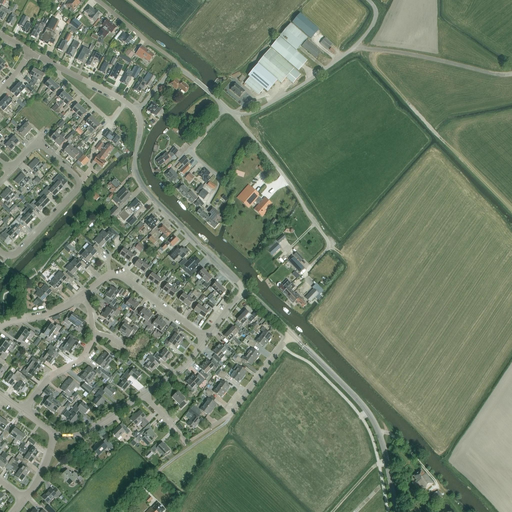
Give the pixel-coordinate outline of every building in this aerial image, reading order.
[(83,0),(82,0),(70,0),(66,5),(71,9),(69,11),(73,13),(81,3),(81,2),(83,0)] [(97,19),(101,15),(96,11),(95,11),(89,6),(85,12),(91,17),(90,18),(95,22),(97,19)] [(300,13),(292,22),(311,39),(319,30),(300,13)] [(7,23),(12,26),(16,19),(18,16),(12,14),(11,16),(7,23)] [(28,33),(32,25),(27,22),(28,19),(24,16),(19,26),(23,28),(23,30),(24,30),(23,31),(28,33)] [(56,34),(53,33),(59,22),(51,18),(40,41),(48,45),(49,42),(53,44),(55,40),(53,39),(56,34)] [(75,18),(70,24),(77,29),(82,24),(75,18)] [(45,25),(48,20),(44,19),(41,25),(37,23),(34,29),(35,29),(31,36),(37,39),(40,32),(41,33),(45,25)] [(100,38),(112,24),(107,20),(106,21),(103,19),(100,23),(101,24),(102,23),(103,24),(102,25),(104,27),(103,28),(99,33),(97,35),(100,38)] [(112,33),(117,28),(112,24),(100,38),(103,40),(105,37),(105,38),(109,33),(110,32),(112,33)] [(296,51),(307,38),(291,24),(280,37),(296,51)] [(128,45),(133,39),(127,35),(127,36),(123,32),(117,39),(122,42),(122,41),(128,45)] [(57,50),(63,53),(63,51),(66,52),(68,47),(66,45),(68,42),(72,36),(68,34),(65,40),(64,42),(62,41),(57,50)] [(298,71),(307,61),(279,37),(271,47),(298,71)] [(327,50),(332,44),(325,38),(320,44),(327,50)] [(316,58),(321,52),(307,40),(302,46),(316,58)] [(67,55),(72,58),(76,50),(79,44),(74,41),(71,47),(67,55)] [(88,58),(94,47),(92,45),(89,50),(83,47),(76,60),(82,63),(86,57),(88,58)] [(144,57),(149,62),(154,55),(142,46),(135,54),(142,59),(144,57)] [(281,84),(293,69),(270,48),(257,64),(258,65),(248,76),(250,77),(245,83),(251,89),(252,89),(259,95),(263,89),(267,92),(277,81),(281,84)] [(134,54),(128,49),(124,54),(130,59),(134,54)] [(102,57),(95,53),(94,53),(87,65),(93,68),(96,62),(99,63),(102,57)] [(99,71),(105,75),(110,65),(104,62),(99,71)] [(110,77),(116,80),(120,71),(119,71),(120,68),(116,65),(110,77)] [(139,75),(143,70),(137,66),(134,72),(139,75)] [(35,80),(35,78),(39,72),(34,69),(30,75),(33,77),(29,85),(31,86),(35,80)] [(121,83),(127,86),(131,77),(133,73),(127,70),(125,74),(121,83)] [(41,81),(44,75),(39,72),(35,78),(41,81)] [(149,87),(156,78),(148,73),(146,76),(149,78),(147,82),(140,78),(136,85),(137,85),(134,90),(139,93),(141,89),(142,90),(145,85),(149,87)] [(190,88),(189,88),(182,82),(182,83),(175,78),(169,84),(176,90),(178,87),(186,93),(190,88)] [(49,90),(55,84),(50,79),(45,85),(48,89),(45,92),(47,94),(50,90),(49,90)] [(27,84),(24,87),(20,83),(15,88),(21,93),(21,92),(24,90),(27,93),(29,91),(30,93),(33,90),(27,84)] [(54,94),(60,88),(55,84),(49,90),(50,90),(53,93),(50,96),(51,98),(55,94),(54,94)] [(239,98),(245,91),(236,84),(230,90),(239,98)] [(25,96),(21,92),(21,93),(15,88),(11,92),(16,98),(20,94),(23,97),(25,96)] [(58,98),(61,100),(58,103),(59,104),(61,106),(64,103),(63,102),(68,96),(64,92),(58,98)] [(68,106),(73,100),(68,96),(63,102),(64,103),(66,105),(63,109),(65,110),(68,107),(68,106)] [(8,107),(8,106),(11,103),(14,106),(16,105),(13,101),(12,102),(7,97),(2,101),(8,107)] [(19,99),(16,102),(23,108),(25,106),(29,102),(27,99),(23,104),(19,99)] [(12,109),(8,106),(8,107),(2,101),(0,103),(0,108),(3,111),(7,108),(10,111),(12,109)] [(147,111),(152,115),(158,107),(153,103),(147,111)] [(77,115),(82,109),(77,104),(72,110),(76,114),(73,117),(74,118),(77,115)] [(159,119),(164,112),(159,107),(153,114),(159,119)] [(82,119),(87,113),(82,109),(77,115),(80,118),(77,121),(79,123),(82,119)] [(90,127),(96,121),(91,117),(86,123),(89,126),(86,129),(88,131),(91,128),(90,127)] [(65,123),(61,119),(56,125),(60,128),(65,123)] [(94,130),(91,134),(93,135),(96,131),(95,131),(101,125),(96,121),(90,127),(91,128),(94,130)] [(28,133),(32,129),(26,123),(23,127),(20,124),(18,125),(21,128),(22,128),(28,133)] [(180,131),(174,126),(171,130),(177,134),(180,131)] [(24,138),(28,133),(22,128),(21,128),(19,131),(16,128),(14,130),(17,133),(18,132),(24,138)] [(186,137),(190,133),(185,128),(181,133),(186,137)] [(61,137),(60,136),(57,134),(60,130),(58,129),(55,132),(56,133),(50,138),(55,143),(61,137)] [(108,139),(115,145),(120,138),(115,134),(112,137),(111,136),(112,134),(108,130),(103,137),(107,140),(108,139)] [(65,141),(63,139),(66,135),(63,133),(60,136),(61,137),(55,143),(60,147),(65,141)] [(70,134),(65,139),(68,142),(73,137),(70,134)] [(15,147),(20,142),(14,137),(10,140),(7,137),(5,139),(9,142),(9,141),(15,147)] [(11,152),(15,147),(9,141),(9,142),(6,145),(3,142),(1,144),(5,147),(5,146),(11,152)] [(74,150),(74,149),(71,146),(74,143),(72,142),(69,145),(69,146),(64,151),(69,156),(74,150)] [(109,154),(113,148),(108,144),(106,147),(100,142),(98,145),(109,154)] [(82,154),(79,151),(80,149),(80,148),(82,144),(80,143),(77,146),(74,149),(74,150),(69,156),(73,160),(75,158),(77,159),(78,159),(82,155),(82,154)] [(105,159),(109,154),(98,145),(95,148),(101,153),(98,156),(94,161),(102,168),(106,162),(104,160),(105,159)] [(174,156),(178,151),(174,148),(170,152),(170,153),(168,155),(167,153),(156,161),(160,166),(164,163),(165,165),(172,160),(170,158),(174,155),(174,156)] [(78,161),(83,166),(89,160),(83,155),(78,161)] [(184,157),(180,162),(184,167),(189,162),(184,157)] [(32,163),(40,170),(42,168),(44,169),(46,166),(44,163),(42,165),(36,159),(32,163)] [(37,173),(40,170),(32,163),(28,167),(34,173),(33,174),(36,177),(39,174),(37,173)] [(187,165),(180,172),(183,175),(190,168),(187,165)] [(176,178),(177,177),(174,173),(175,173),(171,169),(165,175),(171,182),(176,178)] [(204,180),(203,181),(206,184),(211,179),(208,176),(210,173),(204,169),(199,176),(204,180)] [(18,177),(26,185),(28,182),(30,184),(32,181),(29,178),(28,179),(22,173),(18,177)] [(194,177),(189,173),(184,178),(189,183),(194,177)] [(59,183),(64,178),(60,174),(53,181),(56,184),(54,187),(59,192),(64,187),(59,183)] [(23,188),(26,185),(18,177),(14,181),(20,187),(19,189),(20,190),(18,191),(21,194),(23,192),(22,192),(25,189),(23,188)] [(112,181),(108,185),(111,189),(114,192),(121,185),(117,181),(114,179),(112,181)] [(214,190),(216,186),(209,182),(207,185),(214,190)] [(195,192),(198,194),(204,186),(201,184),(195,192)] [(191,191),(190,192),(184,185),(178,190),(185,197),(191,204),(197,199),(194,195),(191,191)] [(59,192),(54,187),(51,189),(48,186),(43,191),(48,195),(50,193),(55,197),(59,192)] [(249,186),(237,198),(248,208),(260,196),(249,186)] [(278,206),(283,196),(286,198),(290,191),(282,186),(277,195),(274,193),(269,201),(278,206)] [(4,192),(12,200),(14,197),(15,198),(18,195),(15,193),(14,194),(8,188),(4,192)] [(116,197),(115,198),(119,202),(121,204),(122,202),(122,203),(127,198),(127,199),(132,195),(124,188),(116,197)] [(204,200),(209,194),(203,189),(198,196),(204,200)] [(46,198),(48,195),(43,191),(39,196),(42,199),(40,201),(45,207),(50,202),(46,198)] [(9,202),(12,200),(4,192),(0,196),(6,202),(5,204),(8,206),(11,203),(9,202)] [(93,193),(91,195),(97,201),(100,197),(94,192),(93,193)] [(111,193),(106,199),(106,200),(108,202),(114,195),(113,194),(112,193),(111,193)] [(265,199),(255,210),(260,215),(263,212),(265,213),(272,205),(265,199)] [(135,215),(143,206),(136,200),(128,208),(135,215)] [(45,207),(40,201),(37,204),(34,201),(30,206),(34,210),(36,207),(41,211),(45,207)] [(30,206),(29,206),(27,204),(25,206),(27,208),(23,213),(26,216),(32,221),(36,216),(32,212),(34,210),(30,206)] [(121,212),(115,206),(107,214),(113,220),(121,212)] [(206,222),(215,229),(219,224),(215,221),(221,214),(212,207),(208,212),(212,215),(210,217),(206,222)] [(210,217),(206,213),(200,208),(196,213),(206,222),(210,217)] [(26,216),(24,218),(20,215),(16,220),(20,224),(23,222),(27,226),(32,221),(26,216)] [(137,219),(133,215),(126,223),(130,226),(137,219)] [(146,223),(145,224),(150,229),(152,230),(156,226),(155,225),(158,221),(153,216),(146,223)] [(18,227),(20,224),(16,220),(9,227),(10,229),(11,229),(12,230),(18,236),(22,231),(18,227)] [(167,237),(171,233),(162,225),(159,229),(164,234),(161,237),(164,240),(167,237)] [(18,236),(12,230),(11,229),(10,229),(8,231),(7,230),(1,235),(0,235),(0,238),(4,242),(6,240),(6,239),(9,236),(13,240),(18,236)] [(113,241),(116,238),(117,237),(118,237),(118,236),(110,229),(106,234),(103,231),(98,236),(106,243),(110,238),(113,241)] [(284,235),(277,240),(279,243),(286,238),(284,235)] [(96,243),(94,246),(96,248),(102,253),(104,250),(101,248),(106,243),(98,236),(94,241),(96,243)] [(157,241),(151,236),(148,239),(153,245),(157,241)] [(172,247),(178,241),(174,236),(168,242),(167,241),(160,247),(163,250),(170,244),(172,247)] [(275,241),(266,250),(272,256),(281,248),(275,241)] [(144,248),(136,242),(133,247),(140,253),(144,248)] [(96,248),(94,246),(92,248),(89,246),(85,250),(92,258),(97,253),(99,255),(102,253),(96,248)] [(177,247),(169,256),(174,261),(179,256),(182,259),(188,254),(189,252),(186,249),(185,250),(184,249),(182,250),(181,249),(180,250),(177,247)] [(129,253),(130,253),(132,250),(130,248),(128,252),(124,249),(119,255),(124,259),(129,253)] [(90,260),(92,258),(85,250),(80,255),(82,257),(80,260),(88,267),(92,263),(90,261),(90,260)] [(135,257),(137,253),(135,252),(133,255),(130,253),(129,253),(124,259),(130,263),(134,257),(135,257)] [(303,259),(296,252),(293,256),(300,263),(303,259)] [(288,262),(299,273),(305,268),(294,257),(288,262)] [(80,260),(79,258),(77,261),(74,259),(70,264),(77,271),(82,266),(86,270),(88,267),(80,260)] [(193,260),(191,258),(183,266),(188,271),(187,273),(191,277),(197,271),(194,268),(200,262),(196,258),(193,260)] [(144,264),(145,264),(147,261),(145,259),(143,263),(139,260),(134,266),(139,270),(144,264)] [(150,268),(152,265),(150,263),(148,266),(145,264),(144,264),(139,270),(145,274),(149,268),(150,268)] [(73,275),(77,271),(70,264),(65,268),(69,272),(66,274),(72,279),(74,277),(73,275)] [(198,281),(195,284),(197,285),(200,283),(203,280),(202,279),(208,274),(203,269),(198,275),(201,278),(199,280),(198,281)] [(72,279),(66,274),(64,276),(59,272),(55,277),(62,284),(66,280),(68,281),(67,282),(71,285),(74,281),(72,279)] [(157,277),(158,278),(160,274),(158,273),(156,276),(152,273),(147,279),(153,283),(157,277)] [(208,274),(202,279),(203,280),(206,282),(203,285),(204,287),(206,288),(211,283),(210,281),(212,278),(208,274)] [(58,288),(62,284),(55,277),(48,284),(51,287),(57,292),(59,290),(58,288)] [(163,281),(165,278),(164,277),(161,280),(158,278),(157,277),(153,283),(158,287),(162,281),(163,281)] [(277,287),(279,288),(278,288),(283,293),(291,284),(287,280),(282,285),(280,283),(279,283),(278,283),(277,284),(277,286),(277,287)] [(216,292),(221,287),(217,282),(211,288),(215,291),(212,294),(214,296),(216,293),(216,292)] [(172,288),(173,289),(175,285),(174,284),(173,284),(171,287),(167,284),(162,290),(168,294),(172,288)] [(295,287),(294,286),(292,284),(291,284),(283,293),(288,298),(294,293),(292,290),(295,287)] [(57,292),(51,287),(49,289),(44,285),(40,290),(47,297),(52,292),(54,295),(57,292)] [(40,290),(37,287),(36,288),(36,290),(36,291),(36,292),(37,293),(35,295),(38,298),(36,300),(42,305),(44,303),(43,301),(47,297),(40,290)] [(120,296),(124,291),(120,288),(118,291),(112,287),(109,290),(109,289),(108,291),(116,297),(118,294),(120,296)] [(221,297),(226,291),(221,287),(216,292),(216,293),(219,296),(216,299),(218,300),(221,297)] [(178,292),(180,289),(179,288),(176,291),(173,289),(172,288),(168,294),(173,298),(177,292),(178,292)] [(310,303),(319,294),(316,292),(314,289),(305,298),(310,303)] [(114,299),(116,297),(108,291),(107,292),(107,293),(105,296),(111,300),(109,302),(114,306),(117,301),(114,299)] [(188,297),(189,298),(192,295),(190,293),(187,297),(183,294),(179,300),(184,304),(188,297)] [(296,294),(294,293),(288,298),(293,304),(295,302),(296,304),(298,303),(302,299),(297,293),(296,294)] [(194,302),(197,298),(195,297),(192,300),(189,298),(188,297),(184,304),(189,307),(193,301),(194,302)] [(129,309),(136,301),(134,300),(131,298),(126,304),(124,302),(121,307),(125,310),(127,307),(129,309)] [(303,308),(307,304),(302,299),(298,303),(303,308)] [(134,317),(138,312),(136,310),(140,305),(137,302),(136,301),(129,309),(132,311),(130,314),(134,317)] [(203,308),(204,309),(207,306),(205,304),(202,308),(198,305),(194,311),(199,315),(203,308)] [(116,317),(118,315),(120,312),(110,305),(108,308),(107,307),(105,310),(104,310),(103,311),(112,317),(113,315),(116,317)] [(143,319),(149,311),(148,309),(147,310),(144,308),(140,313),(138,312),(134,317),(138,320),(140,317),(143,319)] [(209,313),(212,309),(210,308),(207,311),(204,309),(203,308),(199,315),(204,319),(208,312),(209,313)] [(110,320),(112,317),(103,311),(102,313),(103,313),(101,316),(106,320),(104,324),(108,327),(112,322),(110,320)] [(152,316),(153,314),(150,312),(151,312),(149,311),(143,319),(146,321),(144,323),(147,326),(145,328),(146,329),(154,318),(152,316)] [(247,320),(250,323),(257,316),(254,313),(251,316),(246,311),(241,315),(247,321),(247,320)] [(73,325),(79,317),(73,314),(70,319),(68,317),(64,322),(69,325),(70,323),(73,325)] [(249,325),(250,323),(247,320),(247,321),(241,315),(237,320),(242,325),(246,322),(249,325)] [(79,317),(73,325),(76,327),(74,329),(79,332),(82,328),(80,326),(84,321),(79,317)] [(158,318),(156,319),(154,318),(146,329),(148,331),(150,328),(152,330),(154,327),(156,329),(163,320),(161,319),(161,320),(158,318)] [(123,335),(129,327),(126,325),(128,322),(124,319),(121,324),(123,326),(119,331),(122,333),(121,334),(123,335)] [(162,330),(167,324),(164,322),(164,321),(163,320),(156,329),(159,331),(157,333),(161,336),(165,332),(162,330)] [(57,332),(60,328),(55,324),(54,326),(49,323),(45,328),(53,334),(55,331),(57,332)] [(134,334),(138,329),(133,326),(132,329),(129,327),(123,335),(124,336),(125,336),(128,338),(132,332),(134,334)] [(240,329),(238,332),(233,327),(228,332),(234,337),(237,334),(240,336),(242,335),(241,334),(243,332),(240,329)] [(270,339),(272,336),(266,332),(267,331),(263,327),(260,330),(263,332),(260,336),(268,342),(270,339)] [(51,336),(53,334),(45,328),(41,333),(46,337),(45,339),(49,342),(53,338),(51,336)] [(31,338),(34,334),(29,330),(28,333),(23,329),(19,334),(27,340),(29,337),(31,338)] [(181,342),(183,339),(177,335),(180,332),(175,329),(171,334),(174,336),(172,338),(180,344),(181,343),(181,342)] [(241,343),(234,337),(228,332),(224,336),(230,342),(231,339),(238,346),(241,343)] [(25,342),(27,340),(19,334),(15,339),(20,343),(19,345),(23,349),(27,344),(25,342)] [(74,349),(78,344),(73,340),(75,338),(70,335),(67,339),(69,341),(67,344),(74,349)] [(255,346),(257,343),(247,336),(245,339),(249,342),(255,346)] [(266,345),(268,342),(260,336),(256,341),(263,347),(266,344),(266,345)] [(167,348),(169,346),(169,347),(171,344),(176,348),(179,345),(179,346),(180,344),(172,338),(170,341),(167,339),(164,343),(165,344),(164,346),(166,347),(167,348)] [(11,349),(15,345),(10,341),(8,343),(3,340),(0,344),(0,345),(7,350),(9,348),(11,349)] [(71,354),(74,349),(67,344),(65,346),(63,345),(59,350),(64,353),(66,351),(71,354)] [(229,353),(232,350),(226,344),(223,347),(220,344),(216,348),(223,354),(226,350),(229,353)] [(54,360),(58,354),(53,351),(55,349),(50,345),(47,350),(49,351),(47,354),(54,360)] [(223,354),(216,348),(212,352),(215,355),(212,357),(219,363),(222,360),(221,360),(224,356),(223,354)] [(257,357),(260,354),(252,348),(247,354),(256,360),(258,357),(257,357)] [(165,362),(171,354),(167,351),(165,349),(160,355),(157,353),(153,357),(156,359),(159,361),(161,359),(165,362)] [(108,365),(113,359),(105,353),(103,355),(102,355),(100,358),(108,365)] [(51,365),(54,360),(47,354),(45,357),(43,355),(39,360),(44,364),(46,361),(51,365)] [(156,359),(153,357),(150,354),(147,358),(150,361),(145,367),(151,372),(158,364),(154,361),(156,359)] [(254,363),(256,360),(247,354),(245,358),(242,356),(240,359),(238,357),(235,355),(233,357),(236,359),(242,363),(244,360),(251,365),(253,362),(254,363)] [(37,372),(41,367),(36,363),(37,361),(32,358),(29,362),(31,364),(29,366),(37,372)] [(104,370),(108,365),(100,358),(98,360),(98,361),(96,364),(104,370)] [(216,369),(219,366),(213,360),(210,363),(207,360),(203,364),(210,370),(213,367),(216,369)] [(206,374),(210,370),(203,364),(199,368),(202,371),(200,374),(206,380),(209,377),(206,374)] [(234,372),(243,378),(245,375),(244,374),(246,372),(237,365),(233,370),(234,372)] [(33,377),(37,372),(29,366),(27,369),(25,368),(22,372),(27,376),(28,374),(33,377)] [(92,379),(97,373),(89,367),(86,370),(86,369),(84,372),(92,379)] [(137,380),(141,375),(133,369),(131,372),(128,370),(124,375),(129,378),(131,376),(137,380)] [(17,382),(22,375),(17,371),(14,376),(11,374),(5,381),(11,385),(14,380),(17,382)] [(87,385),(92,379),(84,372),(81,375),(82,375),(80,378),(85,382),(83,385),(90,392),(92,390),(87,385)] [(241,381),(243,378),(234,372),(230,377),(238,383),(240,380),(241,381)] [(202,384),(205,381),(199,375),(196,377),(193,374),(189,378),(196,385),(199,381),(202,384)] [(25,380),(24,380),(26,378),(22,375),(17,382),(19,384),(15,390),(20,394),(25,386),(22,384),(25,380)] [(126,381),(129,378),(124,375),(120,379),(123,381),(119,387),(124,391),(130,384),(126,381)] [(192,389),(196,385),(189,378),(185,382),(188,385),(185,388),(192,394),(195,391),(192,389)] [(80,387),(77,385),(69,379),(67,381),(64,384),(73,390),(75,387),(78,389),(80,387)] [(227,389),(229,386),(221,381),(217,386),(226,392),(228,390),(227,389)] [(68,396),(73,390),(64,384),(62,386),(63,387),(60,389),(68,396)] [(89,394),(90,392),(83,385),(81,388),(89,394)] [(111,397),(115,392),(108,386),(105,389),(102,387),(99,391),(103,395),(105,392),(111,397)] [(223,395),(226,392),(217,386),(213,392),(221,398),(223,395)] [(213,393),(207,389),(205,387),(203,390),(204,390),(206,391),(211,396),(213,393)] [(53,393),(51,391),(49,390),(47,388),(43,393),(47,396),(46,397),(49,399),(44,404),(47,407),(46,407),(49,409),(56,401),(52,398),(54,396),(52,395),(53,393)] [(211,396),(206,391),(204,390),(202,392),(204,394),(210,398),(211,396)] [(101,398),(103,395),(99,391),(95,396),(97,398),(93,404),(98,408),(104,400),(101,398)] [(181,410),(186,404),(184,401),(186,399),(178,392),(172,398),(179,405),(178,407),(181,410)] [(214,407),(216,404),(208,398),(204,404),(212,410),(215,407),(214,407)] [(55,413),(61,405),(56,401),(49,409),(52,412),(52,411),(55,413)] [(85,414),(90,409),(82,403),(80,406),(77,403),(73,408),(78,412),(80,409),(85,414)] [(210,413),(212,410),(204,404),(200,410),(208,415),(210,412),(210,413)] [(191,409),(197,414),(200,411),(193,406),(191,409)] [(75,415),(78,412),(73,408),(69,413),(67,411),(63,416),(68,420),(67,420),(72,425),(79,417),(75,415)] [(193,429),(200,421),(197,419),(199,416),(197,414),(191,409),(190,409),(187,412),(193,416),(187,425),(193,429)] [(144,427),(149,423),(144,418),(146,417),(140,411),(135,416),(134,415),(130,419),(136,426),(141,421),(143,423),(141,425),(144,427)] [(8,431),(10,428),(7,426),(9,424),(3,420),(0,424),(0,431),(3,434),(1,435),(4,437),(8,431)] [(127,434),(130,432),(125,426),(122,429),(119,426),(112,434),(117,439),(125,432),(127,434)] [(13,430),(10,428),(8,431),(4,437),(6,439),(13,430)] [(15,439),(20,432),(15,428),(10,435),(15,439)] [(152,440),(156,436),(150,429),(146,433),(144,430),(136,439),(139,442),(142,440),(146,445),(147,445),(150,443),(150,442),(151,443),(153,441),(152,440)] [(15,444),(18,441),(21,443),(26,436),(20,432),(15,439),(12,442),(15,444)] [(115,448),(106,439),(103,443),(101,440),(95,446),(96,447),(93,449),(99,456),(107,447),(112,452),(115,448)] [(163,456),(166,454),(167,454),(170,452),(170,451),(169,451),(169,450),(162,443),(159,446),(157,443),(150,450),(154,453),(157,450),(163,456)] [(35,458),(39,453),(32,448),(30,451),(24,447),(22,449),(28,453),(35,458)] [(26,456),(24,459),(31,464),(35,458),(28,453),(22,449),(22,450),(21,452),(26,456)] [(8,462),(4,460),(5,459),(8,456),(6,454),(0,462),(0,467),(3,469),(8,462)] [(23,466),(20,469),(12,463),(11,466),(13,467),(26,476),(30,471),(26,469),(23,466)] [(26,476),(13,467),(11,466),(10,466),(7,471),(9,473),(12,470),(17,474),(15,477),(22,482),(26,476)] [(70,485),(78,477),(74,473),(72,475),(67,470),(61,476),(70,485)] [(426,473),(425,474),(421,470),(413,476),(416,480),(415,481),(424,492),(434,483),(426,473)] [(57,498),(61,494),(56,489),(53,492),(51,489),(42,498),(48,504),(55,496),(57,498)] [(435,502),(439,499),(443,496),(438,491),(435,494),(431,497),(435,502)] [(162,511),(165,510),(157,502),(151,508),(146,511),(162,511)]
